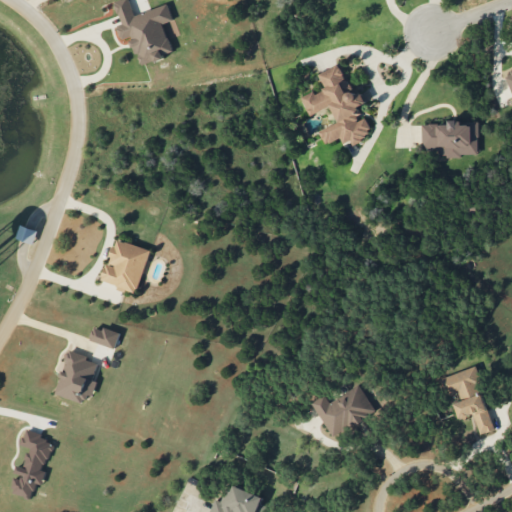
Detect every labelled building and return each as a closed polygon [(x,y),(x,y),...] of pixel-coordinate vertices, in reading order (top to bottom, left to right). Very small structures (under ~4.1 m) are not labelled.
[(135,14),(130,0),(118,0),(114,1),(122,24),(117,25),(121,38),(131,35),(140,65),(174,54),(164,24),(174,21),(168,4),(135,14)] [(350,94),(337,65),(319,73),(325,88),(302,97),(310,116),(332,106),(339,122),(320,130),(326,144),(341,137),(345,146),(373,134),(365,115),(363,116),(359,106),(367,103),(361,89),(350,94)] [(479,155),(479,122),(422,122),(422,151),(439,151),(439,155),(479,155)] [(24,226),(20,239),(34,244),(38,231),(24,226)] [(151,249),(116,239),(103,282),(137,293),(151,249)] [(115,348),(121,333),(104,326),(103,330),(95,327),(90,339),(115,348)] [(56,395),(84,403),(87,393),(94,395),(98,381),(94,380),(99,360),(68,351),(56,395)] [(494,430),(479,382),(482,381),(477,366),(442,377),(449,399),(453,398),(460,419),(474,415),(480,434),(494,430)] [(312,402),(333,437),(376,412),(359,384),(330,402),(325,394),(312,402)] [(54,440),(26,430),(21,445),(30,448),(23,467),(17,465),(14,474),(17,475),(12,491),(31,498),(36,483),(42,485),(47,470),(44,469),(54,440)] [(265,497),(234,485),(228,501),(217,496),(210,511),(264,511),(267,506),(262,504),(265,497)]
